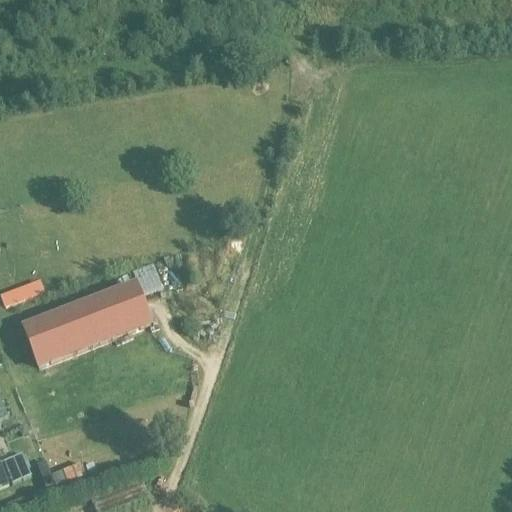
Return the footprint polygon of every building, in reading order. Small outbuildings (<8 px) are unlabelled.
[(40,284),(0,299),(4,311),(44,296),(40,284)] [(39,372),(151,329),(137,292),(24,335),(39,372)] [(18,429),(22,438),(28,435),(24,427),(18,429)] [(88,459),(64,466),(71,489),(95,481),(88,459)] [(0,466),(0,492),(9,489),(0,466)]
